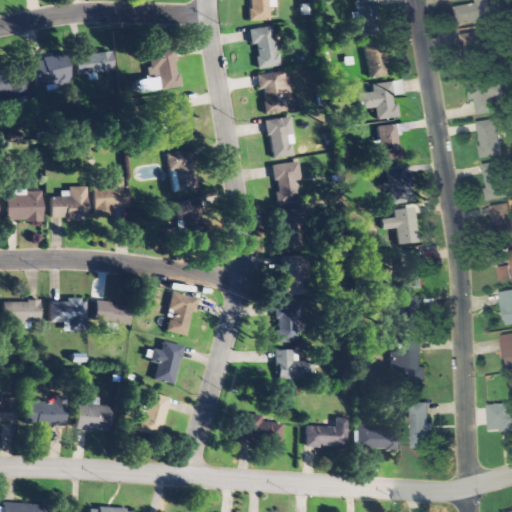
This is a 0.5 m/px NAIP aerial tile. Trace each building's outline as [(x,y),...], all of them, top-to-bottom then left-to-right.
[(245,0),(245,19),(266,19),(266,8),(274,8),(274,0),(245,0)] [(351,0),(355,25),(359,25),(360,35),(379,33),(375,0),(351,0)] [(491,18),(489,0),(466,0),(467,1),(454,3),(457,22),(491,18)] [(248,27),(253,68),(280,64),(274,23),(248,27)] [(482,60),(480,30),(461,32),(463,62),(482,60)] [(369,77),(389,73),(382,38),(362,42),(369,77)] [(148,49),(153,89),(180,86),(174,45),(148,49)] [(84,75),(113,73),(111,50),(82,52),(84,75)] [(66,59),(30,66),(34,87),(70,80),(66,59)] [(256,73),(262,112),(284,109),(283,101),(290,100),(286,69),(256,73)] [(0,99),(1,104),(30,98),(24,70),(0,75),(0,99)] [(478,114),(496,111),(494,97),(502,96),(499,76),(473,80),(478,114)] [(397,77),(365,83),(366,94),(356,96),(359,112),(374,110),(376,118),(396,114),(391,88),(399,87),(397,77)] [(162,99),(166,139),(188,136),(184,97),(162,99)] [(264,118),(268,157),(294,154),(289,115),(264,118)] [(476,120),(480,156),(500,154),(496,118),(476,120)] [(373,125),(380,161),(403,157),(397,121),(373,125)] [(165,151),(171,191),(198,186),(191,147),(165,151)] [(295,160),(271,163),(276,203),(300,200),(295,160)] [(487,199),(506,196),(500,160),(481,163),(487,199)] [(389,196),(410,193),(405,163),(384,166),(389,196)] [(92,187),(92,214),(116,214),(116,204),(127,204),(127,176),(102,176),(102,187),(92,187)] [(49,194),(49,220),(87,220),(87,185),(67,185),(67,194),(49,194)] [(5,220),(42,220),(42,190),(17,190),(17,199),(5,199),(5,220)] [(200,197),(179,201),(186,239),(208,235),(200,197)] [(489,204),(492,235),(511,233),(511,222),(510,202),(489,204)] [(282,248),(302,247),(299,207),(279,209),(282,248)] [(417,241),(416,215),(398,216),(399,241),(417,241)] [(510,265),(498,266),(501,282),(511,280),(511,245),(507,246),(510,265)] [(401,288),(422,288),(422,249),(401,249),(401,288)] [(302,255),(280,255),(280,293),(302,293),(302,255)] [(511,289),(498,291),(502,325),(511,323),(511,289)] [(171,290),(161,329),(185,335),(194,296),(171,290)] [(398,333),(422,333),(422,295),(398,295),(398,333)] [(85,330),(85,297),(47,297),(47,320),(57,320),(57,330),(85,330)] [(39,298),(2,298),(2,318),(11,318),(11,326),(30,326),(30,318),(39,318),(39,298)] [(130,302),(94,300),(93,322),(129,324),(130,302)] [(274,301),(274,341),(293,341),(293,331),(302,331),(302,301),(274,301)] [(511,365),(511,332),(500,334),(504,367),(511,365)] [(183,344),(162,339),(159,348),(148,346),(145,358),(155,360),(151,378),(173,383),(183,344)] [(401,380),(425,379),(423,339),(400,340),(401,350),(389,350),(390,371),(401,371),(401,380)] [(313,378),(313,358),(293,358),(293,348),(274,348),(274,378),(313,378)] [(170,397),(149,390),(145,400),(142,399),(133,429),(157,436),(170,397)] [(0,423),(15,424),(16,396),(0,396),(0,423)] [(23,425),(65,425),(65,397),(23,397),(23,425)] [(74,429),(109,430),(110,406),(101,406),(101,398),(86,397),(85,405),(75,405),(74,429)] [(409,446),(431,446),(431,401),(409,401),(409,446)] [(487,431),(511,429),(511,401),(486,403),(487,431)] [(280,442),(282,418),(244,414),(241,437),(280,442)] [(347,416),(327,416),(326,425),(304,424),(303,446),(346,448),(347,416)] [(354,427),(354,448),(395,448),(395,427),(354,427)] [(50,511),(50,503),(0,502),(0,511),(50,511)]
